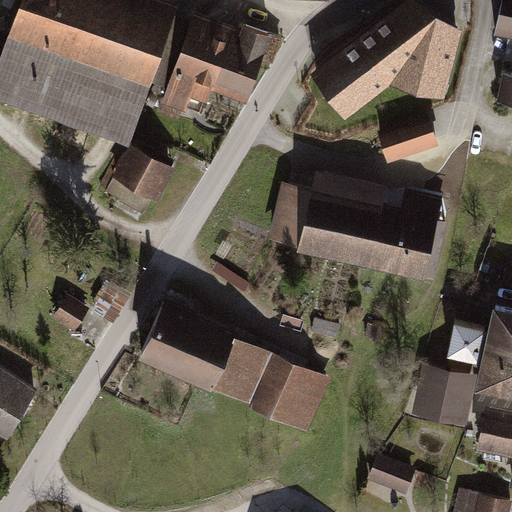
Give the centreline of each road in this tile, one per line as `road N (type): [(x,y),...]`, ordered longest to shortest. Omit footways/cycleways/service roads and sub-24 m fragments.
road 1 (residential): [(363,0),(306,39),(9,511)]
road 2 (unknown): [(0,109),(164,263)]
